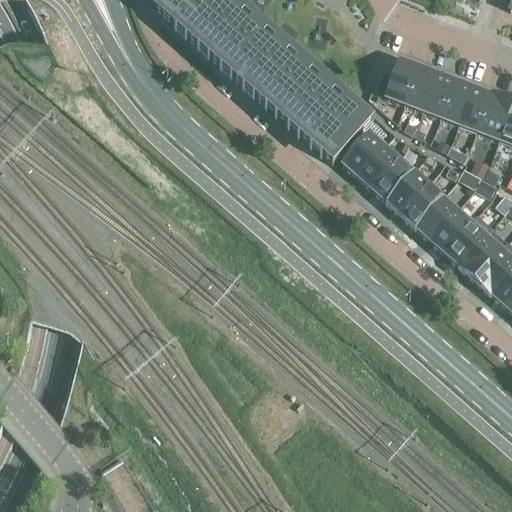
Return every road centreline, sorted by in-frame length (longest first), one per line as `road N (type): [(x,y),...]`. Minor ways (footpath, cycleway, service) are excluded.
road 1 (primary): [(511,420),(176,122),(123,52)]
road 2 (secondary): [(7,511),(61,384),(75,283),(67,162),(53,104),(10,0)]
road 3 (residential): [(139,0),(185,69),(511,352)]
road 4 (secondary): [(0,20),(47,162),(57,277),(44,377),(0,490)]
road 5 (tertiary): [(0,382),(71,469),(76,511)]
road 6 (residential): [(511,59),(398,16),(381,0)]
